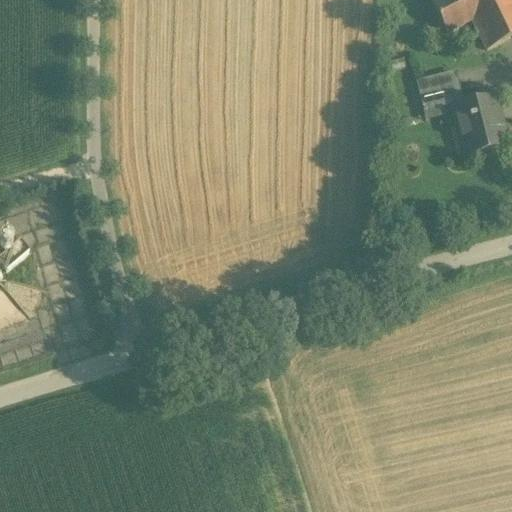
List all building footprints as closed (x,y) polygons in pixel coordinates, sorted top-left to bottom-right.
[(511,2),(511,0),(437,0),(429,4),(445,37),(471,26),(485,53),(511,39),(511,2)] [(450,76),(414,86),(421,112),(457,102),(450,76)] [(491,102),(451,112),(463,159),(503,149),(491,102)] [(0,277),(11,274),(3,248),(0,249),(0,277)] [(256,354),(229,362),(235,381),(262,373),(256,354)]
